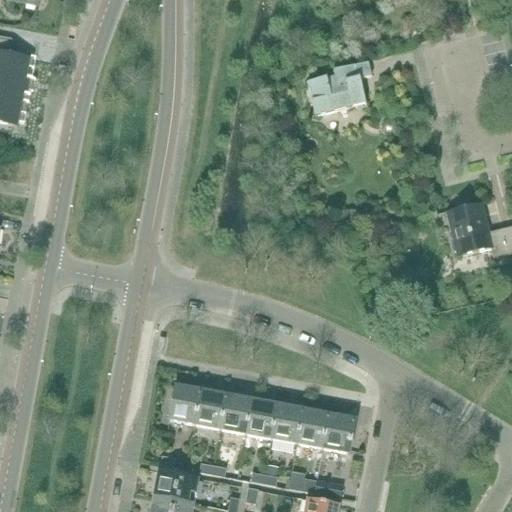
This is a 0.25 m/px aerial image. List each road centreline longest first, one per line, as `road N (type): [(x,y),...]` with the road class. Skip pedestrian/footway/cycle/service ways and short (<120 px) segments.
road 1 (secondary): [(141,287),(173,94),(175,0)]
road 2 (secondary): [(118,0),(84,100),(46,269)]
road 3 (residential): [(396,370),(282,319),(141,287)]
road 4 (secondary): [(46,269),(0,511)]
road 5 (secondary): [(99,511),(141,287)]
road 6 (residential): [(366,511),(396,370)]
road 7 (residential): [(511,443),(396,370)]
